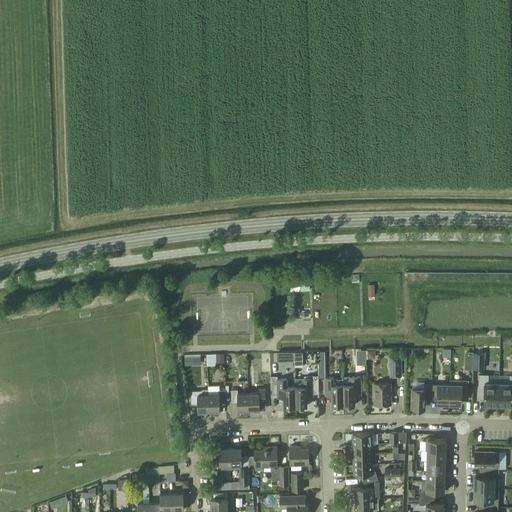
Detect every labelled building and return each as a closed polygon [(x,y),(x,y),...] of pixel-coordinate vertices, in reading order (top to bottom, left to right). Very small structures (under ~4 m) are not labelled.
[(366,364),(365,349),(357,350),(358,364),(366,364)] [(277,352),(277,360),(294,360),(294,352),(277,352)] [(207,353),(207,365),(215,365),(215,362),(224,362),(224,353),(207,353)] [(484,353),(475,353),(474,368),(483,368),(484,353)] [(193,364),(193,356),(184,356),(185,364),(193,364)] [(389,357),(389,376),(402,376),(401,356),(389,357)] [(488,374),(479,374),(478,397),(484,398),(484,404),(492,404),(492,406),(498,406),(499,383),(488,382),(488,374)] [(511,374),(510,375),(510,383),(499,383),(498,406),(505,407),(505,405),(511,404),(511,374)] [(343,405),(343,383),(334,383),(333,376),(325,377),(325,392),(332,392),(332,405),(334,405),(334,406),(341,406),(341,405),(343,405)] [(343,376),(343,383),(343,405),(346,405),(346,406),(353,406),(353,405),(355,405),(355,392),(361,391),(361,376),(343,376)] [(312,377),(295,377),(295,386),(296,406),(307,406),(306,394),(312,394),(312,393),(312,377)] [(277,378),(277,383),(277,394),(277,395),(283,395),(284,406),(296,406),(295,386),(287,386),(286,378),(277,378)] [(450,379),(450,384),(449,403),(461,403),(461,398),(468,398),(468,379),(450,379)] [(392,390),(391,390),(391,383),(374,383),(374,404),(391,404),(391,395),(392,395),(392,390)] [(431,384),(431,397),(438,397),(438,403),(449,403),(450,384),(438,383),(438,384),(431,384)] [(431,397),(431,384),(424,384),(424,388),(412,388),(412,407),(424,407),(425,397),(431,397)] [(258,392),(249,392),(249,409),(254,409),(254,412),(260,412),(259,409),(260,409),(260,402),(266,402),(266,387),(258,388),(258,392)] [(191,403),(197,403),(197,411),(198,411),(198,414),(204,414),(204,411),(209,411),(209,390),(208,388),(202,389),(202,390),(191,390),(191,403)] [(225,389),(209,390),(209,411),(214,410),(214,413),(220,413),(220,410),(220,402),(226,402),(225,389)] [(231,402),(237,402),(237,410),(238,413),(244,413),(243,409),(249,409),(249,392),(238,393),(238,389),(231,389),(231,402)] [(389,432),(389,442),(398,442),(398,432),(389,432)] [(352,433),(353,444),(372,443),(371,433),(352,433)] [(435,439),(435,437),(426,437),(426,450),(428,450),(445,450),(446,440),(447,440),(447,439),(435,439)] [(372,443),(353,444),(353,454),(372,453),(372,443)] [(225,445),(219,445),(219,454),(219,468),(221,468),(221,469),(231,469),(230,448),(225,448),(225,445)] [(235,447),(230,448),(231,469),(239,468),(239,467),(241,467),(242,467),(241,445),(235,445),(235,447)] [(254,449),(255,466),(277,465),(277,446),(268,446),(268,449),(254,449)] [(289,446),(290,465),(309,464),(309,448),(296,448),(296,446),(289,446)] [(445,450),(428,450),(427,456),(427,460),(445,460),(445,450)] [(481,463),(480,470),(499,470),(499,451),(498,451),(475,450),(475,463),(481,463)] [(372,453),(353,454),(353,464),(372,464),(372,453)] [(212,454),(212,469),(213,469),(213,474),(213,482),(213,483),(221,482),(222,482),(222,469),(221,469),(221,468),(219,468),(219,454),(212,454)] [(446,461),(446,460),(445,460),(427,460),(427,470),(445,471),(445,461),(446,461)] [(372,464),(353,464),(354,475),(373,474),(372,464)] [(289,465),(279,465),(279,479),(279,485),(289,485),(289,465)] [(241,467),(239,467),(239,468),(239,485),(240,485),(249,484),(249,467),(242,467),(241,467)] [(445,471),(427,470),(427,480),(445,481),(445,471)] [(499,470),(480,470),(480,476),(475,476),(474,488),(499,488),(499,470)] [(304,490),(303,472),(291,472),(291,490),(304,490)] [(420,491),(420,497),(424,497),(425,491),(444,491),(445,481),(446,481),(445,481),(427,480),(422,480),(422,491),(420,491)] [(362,487),(354,487),(355,498),(378,498),(379,497),(379,481),(362,481),(362,487)] [(498,507),(499,488),(474,488),(474,500),(480,500),(479,506),(480,506),(498,507)] [(160,493),(160,501),(161,510),(173,510),(172,492),(160,493)] [(183,492),(172,492),(173,510),(184,509),(183,492)] [(66,495),(49,501),(52,507),(68,501),(66,495)] [(280,508),(287,507),(287,511),(307,511),(308,501),(299,502),(299,500),(295,500),(294,495),(280,495),(280,508)] [(211,498),(211,511),(228,510),(227,497),(214,498),(211,498)] [(378,498),(355,498),(355,510),(363,510),(363,511),(376,511),(376,508),(378,508),(378,498)] [(160,501),(149,502),(149,511),(161,511),(161,510),(160,501)] [(149,511),(149,502),(137,502),(137,511),(149,511)]
